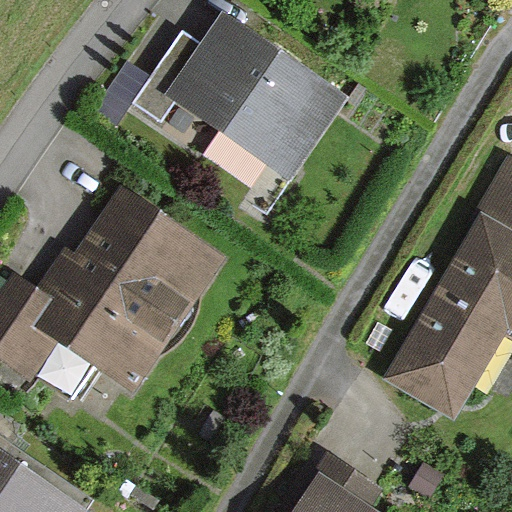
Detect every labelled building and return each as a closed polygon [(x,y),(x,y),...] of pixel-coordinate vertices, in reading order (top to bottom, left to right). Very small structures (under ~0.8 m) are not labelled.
[(356,109),(228,20),(207,50),(188,37),(141,105),(168,124),(183,102),(302,185),(356,109)] [(511,163),(390,383),(458,420),(509,326),(511,327),(511,163)] [(22,281),(0,312),(0,356),(109,429),(225,256),(125,190),(50,300),(22,281)] [(74,511),(77,508),(0,453),(0,511),(74,511)] [(444,475),(423,462),(407,487),(427,500),(444,475)] [(397,511),(333,473),(309,511),(397,511)]
